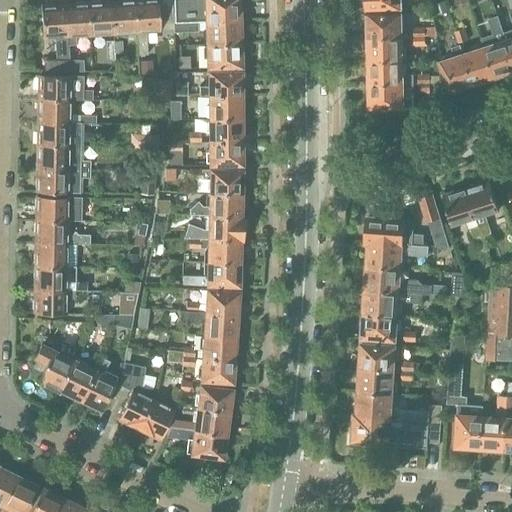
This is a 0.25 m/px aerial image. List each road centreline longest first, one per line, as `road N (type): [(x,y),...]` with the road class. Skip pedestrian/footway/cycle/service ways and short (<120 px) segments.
road 1 (tertiary): [(283,481),(306,182)]
road 2 (residential): [(213,511),(0,415)]
road 3 (residential): [(511,498),(283,481)]
road 4 (residential): [(306,182),(335,180),(511,122)]
road 5 (tertiary): [(306,182),(303,0)]
